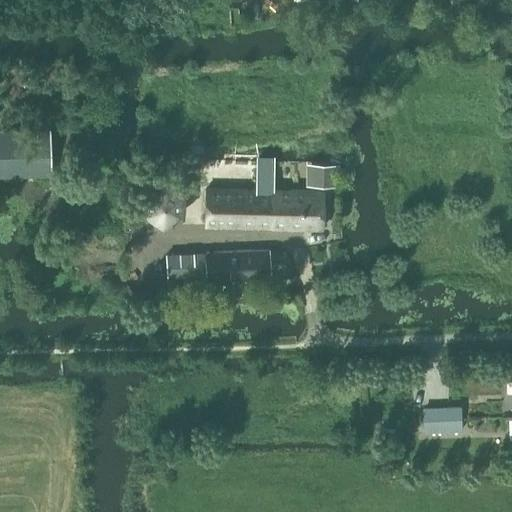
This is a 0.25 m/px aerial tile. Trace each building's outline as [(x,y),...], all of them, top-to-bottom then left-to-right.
[(472,0),(425,0),(426,11),(472,9),(472,0)] [(0,177),(52,176),(51,130),(0,130),(0,177)] [(322,228),(323,191),(271,190),(272,163),(255,162),(254,189),(206,188),(206,226),(322,228)] [(307,163),(306,186),(339,186),(339,164),(307,163)] [(184,215),(185,192),(166,179),(145,190),(145,213),(163,226),(184,215)] [(267,250),(207,253),(208,279),(269,276),(267,250)] [(448,407),(449,431),(461,430),(460,406),(448,407)]
